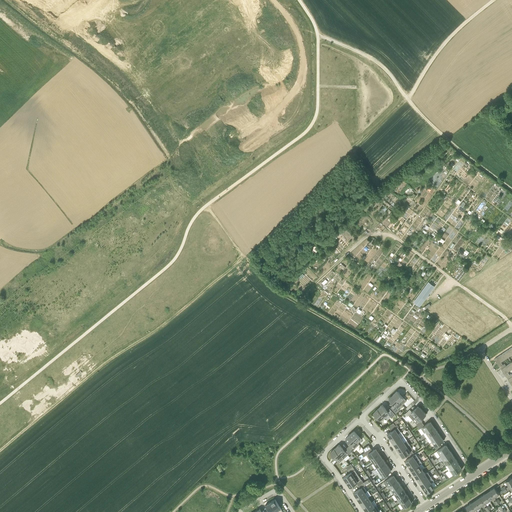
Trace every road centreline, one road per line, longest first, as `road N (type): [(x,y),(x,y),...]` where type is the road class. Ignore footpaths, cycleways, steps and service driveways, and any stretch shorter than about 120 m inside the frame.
road 1 (track): [(240,260),(0,449)]
road 2 (track): [(250,258),(407,99)]
road 3 (residential): [(472,475),(405,384),(361,418)]
road 4 (track): [(272,0),(299,35),(302,78),(266,124)]
road 5 (track): [(407,99),(511,189)]
road 6 (track): [(494,0),(461,25),(407,99)]
road 7 (residential): [(361,418),(323,453),(361,511)]
